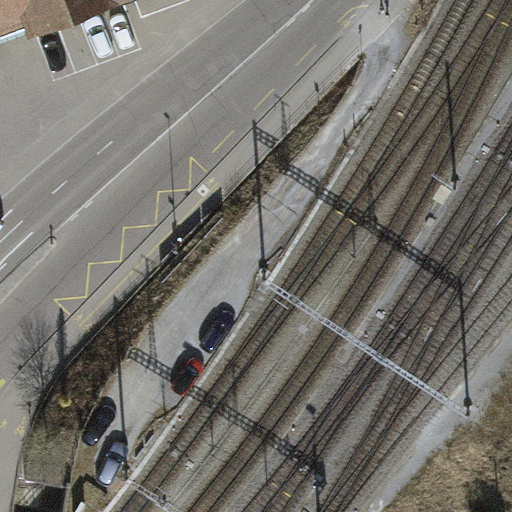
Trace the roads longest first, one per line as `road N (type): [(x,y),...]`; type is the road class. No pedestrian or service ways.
road 1 (tertiary): [(86,206),(320,0)]
road 2 (tertiary): [(0,295),(86,206)]
